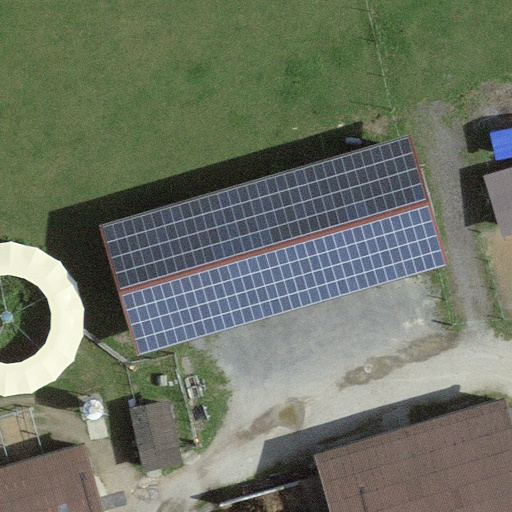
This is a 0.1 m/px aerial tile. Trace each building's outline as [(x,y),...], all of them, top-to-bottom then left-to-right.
[(142,329),(431,244),(403,147),(114,232),(142,329)] [(504,227),(511,224),(511,173),(490,181),(504,227)] [(0,389),(1,390),(27,388),(51,376),(70,357),(81,333),(83,306),(76,280),(60,259),(38,244),(12,237),(0,238),(0,389)] [(178,459),(164,403),(135,410),(148,466),(178,459)] [(511,511),(511,449),(501,414),(327,465),(340,511),(511,511)] [(103,511),(83,444),(0,468),(0,511),(103,511)]
